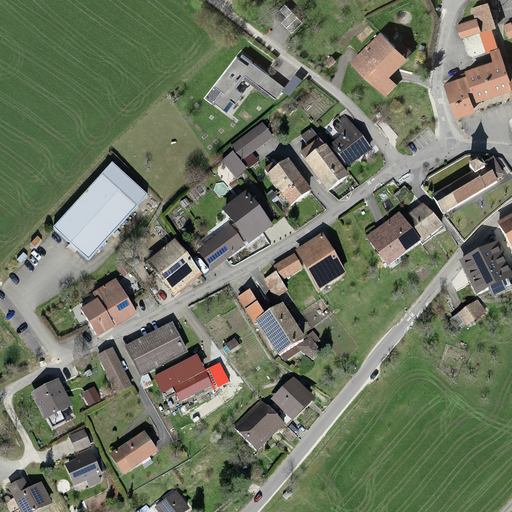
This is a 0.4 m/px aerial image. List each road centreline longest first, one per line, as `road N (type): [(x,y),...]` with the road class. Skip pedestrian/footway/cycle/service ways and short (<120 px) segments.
road 1 (residential): [(451,143),(200,297),(0,398)]
road 2 (track): [(400,170),(346,100),(212,0)]
road 3 (tertiary): [(248,511),(397,333)]
road 4 (residential): [(397,333),(511,208)]
road 5 (residential): [(451,143),(441,54),(460,6)]
